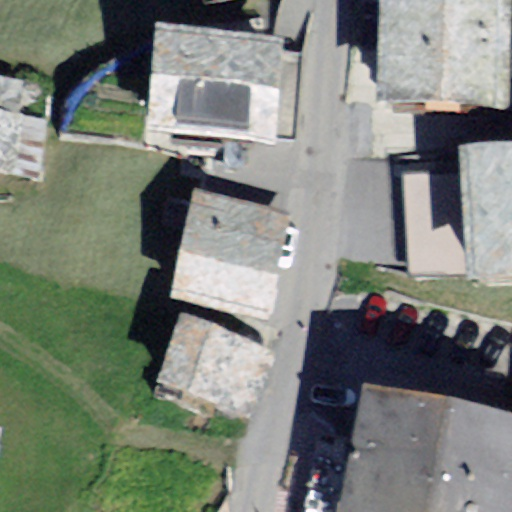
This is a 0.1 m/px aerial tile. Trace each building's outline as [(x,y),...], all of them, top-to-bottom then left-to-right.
[(485,2),(435,0),(343,0),(338,111),(480,118),(485,2)] [(254,41),(117,34),(111,137),(248,144),(254,41)] [(15,121),(0,118),(0,178),(4,179),(15,121)] [(511,153),(417,158),(423,285),(511,281),(511,153)] [(270,215),(165,197),(147,300),(252,319),(270,215)] [(255,362),(146,315),(116,385),(225,432),(255,362)] [(491,511),(510,426),(310,383),(282,511),(491,511)]
